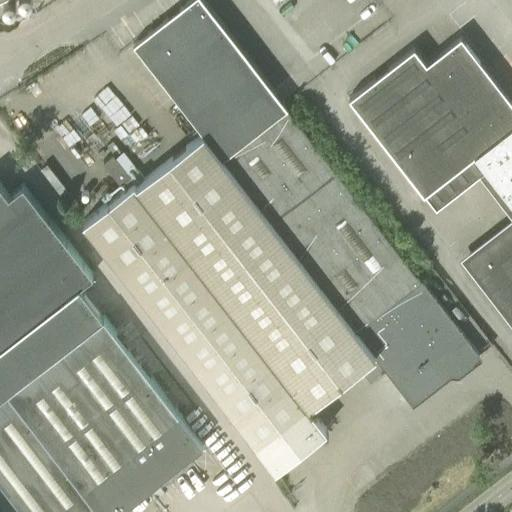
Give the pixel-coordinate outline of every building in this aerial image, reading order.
[(283,108),(287,106),(204,0),(188,0),(134,42),(203,132),(221,156),(283,108)] [(424,192),(475,153),(505,192),(502,194),(511,207),(511,222),(467,257),(511,314),(511,100),(461,34),(426,61),(414,45),(350,95),(424,192)] [(421,279),(287,106),(283,108),(221,156),(383,366),(409,400),(456,364),(459,368),(479,353),(421,279)] [(383,366),(221,156),(203,132),(137,183),(232,306),(309,406),(354,370),(363,381),(383,366)] [(128,174),(112,153),(103,159),(119,181),(128,174)] [(0,393),(8,387),(104,314),(79,284),(93,273),(23,182),(9,193),(0,180),(0,393)] [(137,183),(135,180),(84,219),(256,442),(274,466),(324,426),(309,406),(232,306),(137,183)] [(104,314),(8,387),(94,501),(102,511),(111,511),(203,442),(104,314)] [(8,387),(0,393),(0,476),(27,511),(79,511),(94,501),(8,387)]
